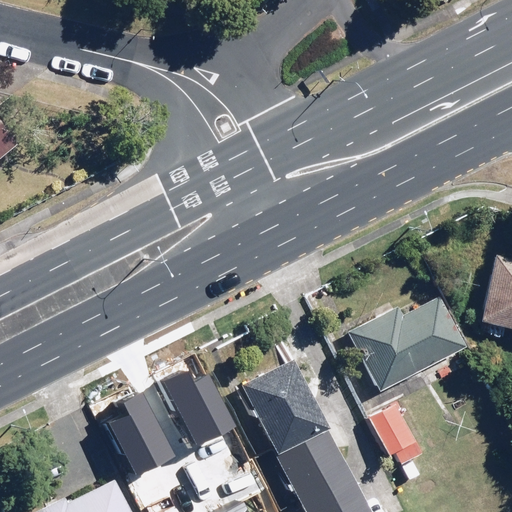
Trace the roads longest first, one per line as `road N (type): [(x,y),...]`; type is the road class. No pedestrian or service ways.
road 1 (primary): [(250,251),(0,378)]
road 2 (primary): [(0,295),(222,184)]
road 3 (primary): [(511,126),(297,229)]
road 4 (primary): [(265,162),(440,77)]
road 5 (residential): [(336,0),(364,43),(440,77)]
road 6 (residential): [(217,87),(314,0)]
road 7 (residential): [(122,60),(0,29)]
